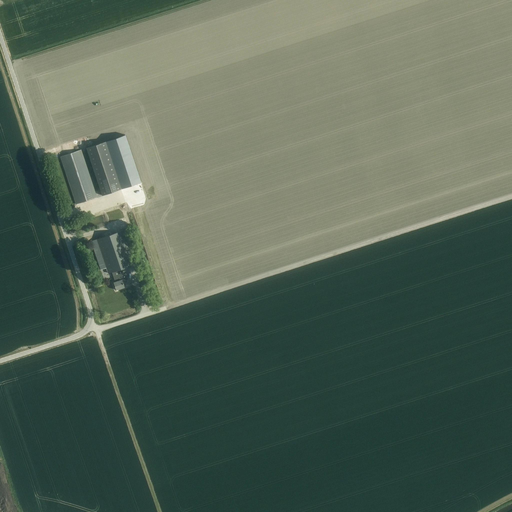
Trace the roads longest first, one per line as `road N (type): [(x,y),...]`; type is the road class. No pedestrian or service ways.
road 1 (unclassified): [(0,361),(79,335),(91,319),(0,36)]
road 2 (track): [(99,337),(159,511)]
